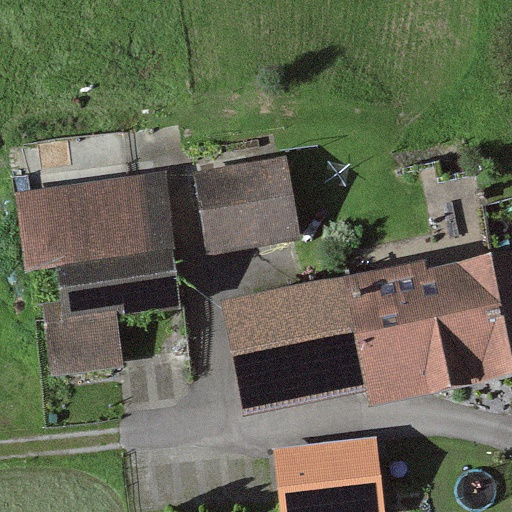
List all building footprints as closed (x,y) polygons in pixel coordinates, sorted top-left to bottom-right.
[(311,165),(218,180),(230,259),(323,245),(311,165)] [(55,275),(174,261),(165,182),(15,199),(24,279),(55,275)] [(174,261),(55,275),(61,329),(118,322),(181,315),(174,261)] [(511,264),(492,268),(511,369),(511,264)] [(511,369),(492,268),(352,295),(373,402),(373,413),(511,387),(511,369)] [(373,402),(352,295),(225,319),(246,427),(373,402)] [(124,372),(118,322),(61,329),(49,330),(55,381),(124,372)] [(388,511),(382,448),(276,458),(281,511),(388,511)]
